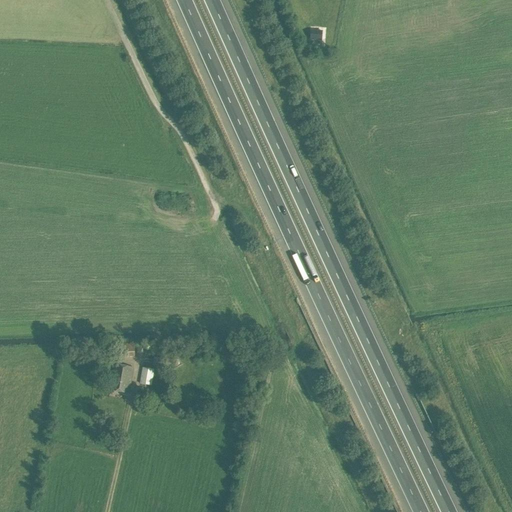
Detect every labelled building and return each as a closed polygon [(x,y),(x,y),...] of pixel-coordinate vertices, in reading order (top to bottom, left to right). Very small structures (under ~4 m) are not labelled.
[(368,70),(511,53),(511,17),(419,28),(419,21),(407,23),(406,11),(353,17),(354,28),(357,28),(360,60),(367,59),(368,70)] [(310,39),(321,39),(322,31),(310,30),(310,39)] [(135,344),(118,344),(119,353),(135,352),(135,344)] [(144,356),(146,346),(139,344),(137,355),(144,356)] [(114,364),(109,390),(129,394),(133,368),(114,364)] [(143,367),(141,383),(146,384),(149,369),(143,367)] [(149,369),(146,384),(153,385),(153,384),(154,384),(156,375),(154,374),(155,370),(149,369)]
